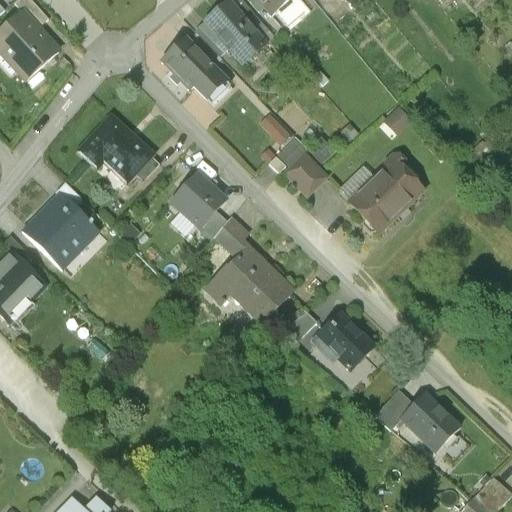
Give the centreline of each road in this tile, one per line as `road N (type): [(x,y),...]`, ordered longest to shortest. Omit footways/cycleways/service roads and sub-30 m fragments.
road 1 (residential): [(511,438),(117,51)]
road 2 (residential): [(117,51),(0,197)]
road 3 (residential): [(0,384),(126,511)]
